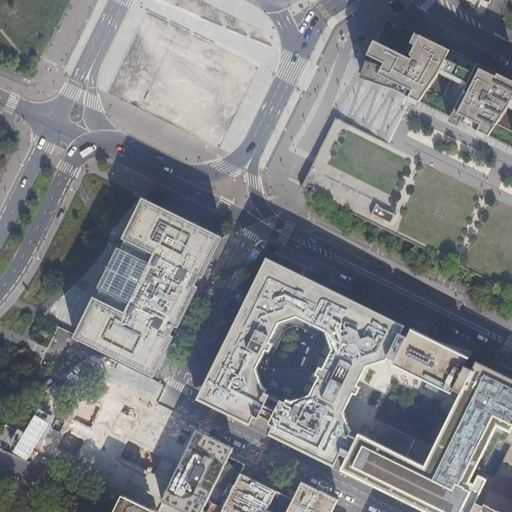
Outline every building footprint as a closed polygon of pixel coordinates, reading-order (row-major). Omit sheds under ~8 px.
[(360,73),(511,147),(511,80),(387,19),(384,26),(372,49),(360,73)] [(75,335),(74,337),(155,377),(175,335),(172,333),(176,325),(179,327),(200,285),(196,284),(200,276),(204,277),(224,237),(143,197),(123,238),(126,240),(154,253),(126,311),(98,297),(95,296),(75,335)] [(378,202),(373,211),(392,220),(397,211),(378,202)] [(102,289),(98,297),(126,311),(154,253),(126,240),(122,248),(119,247),(99,288),(102,289)] [(262,408),(265,403),(268,396),(269,394),(265,392),(267,389),(262,387),(256,368),(265,348),(269,350),(272,343),(269,341),(279,322),(297,315),(327,330),(333,348),(324,368),(320,366),(317,373),(320,375),(311,394),(292,401),(287,399),(286,402),(280,400),(279,402),(276,408),(273,413),(269,422),(274,425),(270,433),(334,465),(341,451),(348,455),(357,436),(350,433),(352,429),(349,427),(346,411),(368,366),(390,356),(396,358),(407,335),(401,332),(404,324),(279,264),(273,275),(262,270),(204,387),(215,393),(210,403),(249,423),(253,414),(258,417),(262,408)] [(408,335),(407,335),(396,358),(397,359),(394,364),(452,392),(455,388),(461,391),(473,367),(466,364),(470,356),(412,328),(408,335)] [(467,414),(460,429),(445,460),(430,467),(359,433),(357,436),(348,455),(341,469),(429,511),(470,511),(476,500),(480,492),(478,491),(473,474),(495,429),(511,421),(511,376),(499,370),(477,359),(473,367),(461,391),(459,395),(463,397),(467,414)] [(265,403),(262,408),(273,413),(276,408),(265,403)] [(197,429),(197,430),(162,501),(183,511),(202,511),(207,501),(216,484),(231,491),(241,473),(245,465),(229,457),(234,447),(197,429)] [(293,499),(241,473),(231,491),(222,509),(220,511),(332,511),(335,506),(338,499),(302,481),(293,499)] [(157,511),(120,493),(117,494),(109,510),(108,511),(157,511)] [(509,511),(486,501),(484,503),(476,500),(470,511),(509,511)] [(207,501),(202,511),(220,511),(222,509),(207,501)]
